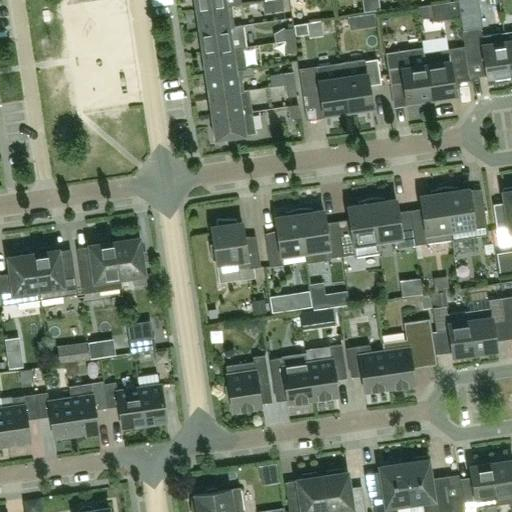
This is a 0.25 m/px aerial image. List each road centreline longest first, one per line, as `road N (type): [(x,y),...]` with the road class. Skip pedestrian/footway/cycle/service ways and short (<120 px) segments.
road 1 (residential): [(164,180),(461,137)]
road 2 (residential): [(200,446),(164,180)]
road 3 (residential): [(200,446),(427,410)]
road 4 (residential): [(46,199),(18,0)]
road 5 (residential): [(164,180),(138,0)]
road 6 (residential): [(0,476),(147,455)]
